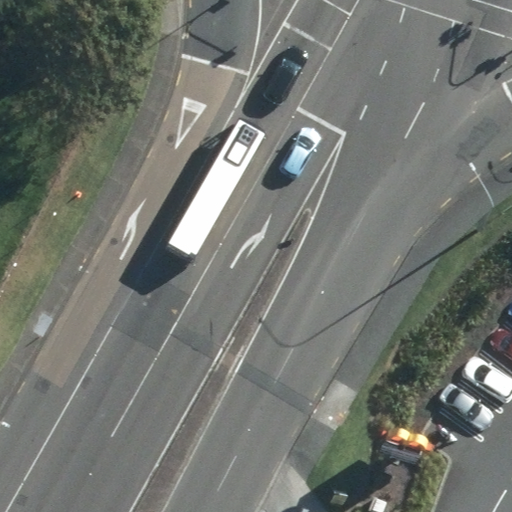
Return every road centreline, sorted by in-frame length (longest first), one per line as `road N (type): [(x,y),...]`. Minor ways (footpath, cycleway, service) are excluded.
road 1 (secondary): [(462,0),(293,341)]
road 2 (secondary): [(79,511),(223,204)]
road 3 (primary): [(511,136),(415,205),(293,341)]
road 4 (secondary): [(223,204),(321,0)]
road 5 (primary): [(223,204),(241,78),(230,0)]
road 6 (secondary): [(293,341),(202,511)]
